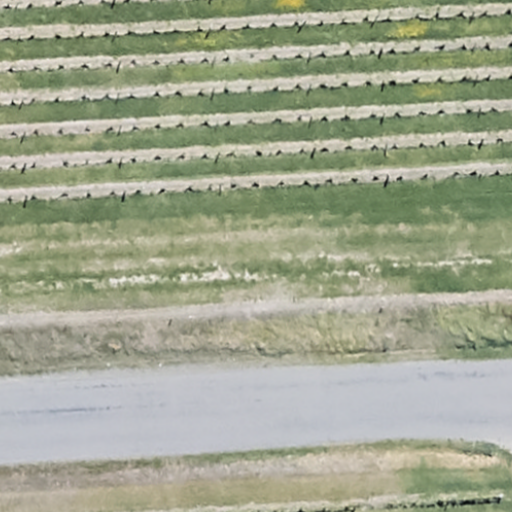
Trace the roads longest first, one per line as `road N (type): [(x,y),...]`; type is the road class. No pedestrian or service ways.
road 1 (unclassified): [(0,391),(511,365)]
road 2 (track): [(479,367),(491,511)]
